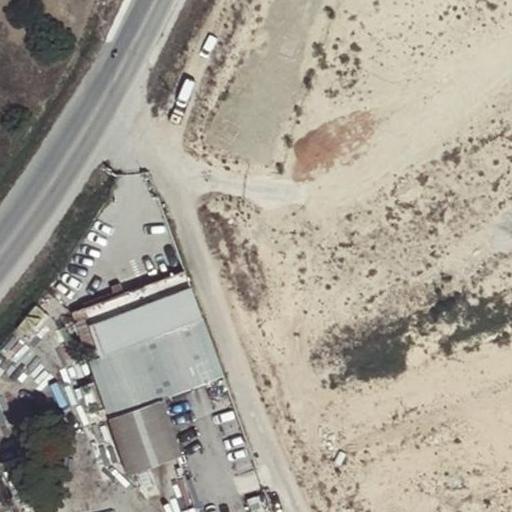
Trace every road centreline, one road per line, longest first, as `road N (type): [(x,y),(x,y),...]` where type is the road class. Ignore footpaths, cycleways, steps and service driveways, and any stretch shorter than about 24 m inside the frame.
road 1 (primary): [(156,0),(78,142),(0,258)]
road 2 (unknown): [(382,0),(288,96),(244,155),(180,205)]
